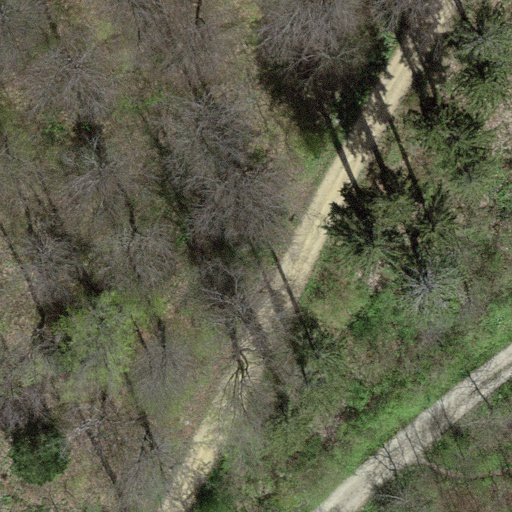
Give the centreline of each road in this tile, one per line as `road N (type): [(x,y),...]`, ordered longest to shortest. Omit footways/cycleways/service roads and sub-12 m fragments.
road 1 (track): [(166,511),(263,322),(449,0)]
road 2 (track): [(340,511),(511,367)]
